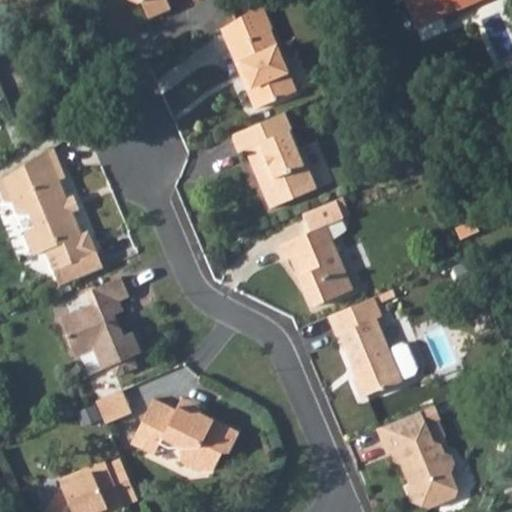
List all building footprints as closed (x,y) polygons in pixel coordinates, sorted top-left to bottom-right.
[(123,0),(139,6),(145,20),(166,12),(161,0),(193,0),(194,1),(194,0),(123,0)] [(401,0),(424,55),(450,45),(443,29),(496,6),(493,0),(401,0)] [(291,93),(265,30),(270,28),(260,1),(240,12),(232,19),(218,28),(252,108),(291,93)] [(242,155),(260,199),(264,197),(269,207),(310,190),(302,167),(298,169),(284,136),(289,135),(281,115),(227,138),(236,157),(242,155)] [(0,179),(0,197),(3,203),(11,201),(17,216),(27,217),(32,229),(19,235),(29,258),(43,253),(57,288),(99,270),(84,235),(80,237),(70,214),(63,217),(57,204),(63,201),(56,185),(63,182),(50,150),(0,179)] [(63,217),(70,214),(76,212),(70,198),(63,201),(57,204),(63,217)] [(277,246),(284,261),(292,258),(314,306),(352,290),(324,225),(343,217),(335,200),(301,214),(309,233),(277,246)] [(482,233),(477,222),(457,230),(461,242),(482,233)] [(90,308),(56,323),(71,360),(90,352),(98,372),(106,369),(110,380),(130,371),(125,359),(136,355),(129,336),(117,340),(114,332),(108,329),(103,328),(102,322),(120,315),(116,302),(123,299),(116,280),(90,291),(95,306),(90,308)] [(95,306),(90,291),(84,294),(90,308),(95,306)] [(373,298),(326,318),(333,338),(336,336),(354,378),(349,379),(358,400),(378,392),(381,396),(402,387),(401,385),(414,380),(417,374),(407,351),(401,348),(388,354),(375,325),(383,322),(373,298)] [(130,414),(120,391),(96,401),(106,425),(130,414)] [(197,413),(200,407),(177,396),(172,405),(195,416),(197,413)] [(168,449),(181,447),(182,463),(202,473),(212,473),(223,452),(227,453),(238,432),(197,413),(195,416),(172,405),(171,409),(151,399),(128,444),(143,451),(148,439),(168,449)] [(419,413),(425,427),(438,421),(433,407),(419,413)] [(392,455),(396,465),(401,464),(411,489),(414,489),(416,490),(423,508),(428,510),(452,500),(460,490),(451,469),(456,463),(453,455),(444,453),(440,444),(432,444),(425,427),(419,413),(376,431),(387,457),(392,455)] [(182,463),(181,447),(168,449),(148,439),(143,451),(182,469),(182,463)] [(104,465),(121,507),(138,500),(120,458),(104,465)] [(121,511),(123,511),(121,507),(104,465),(102,461),(58,479),(61,487),(45,511),(121,511)]
